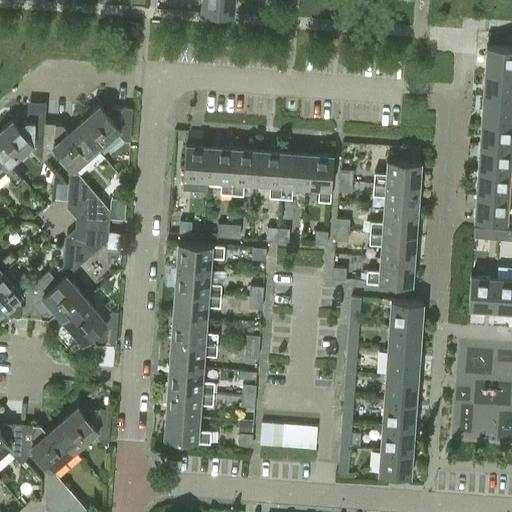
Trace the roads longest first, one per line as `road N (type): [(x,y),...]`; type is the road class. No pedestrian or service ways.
road 1 (residential): [(125,475),(511,503)]
road 2 (residential): [(134,376),(159,75)]
road 3 (residential): [(159,75),(400,93)]
